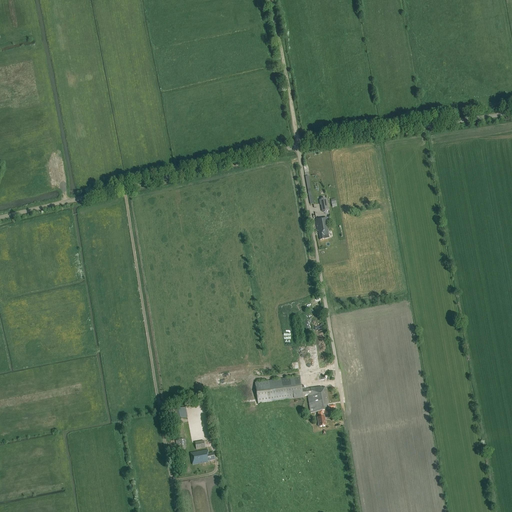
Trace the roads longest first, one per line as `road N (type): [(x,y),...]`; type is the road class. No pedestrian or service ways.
road 1 (unclassified): [(0,217),(298,145),(511,112)]
road 2 (track): [(124,186),(178,511)]
road 3 (track): [(298,145),(270,0)]
